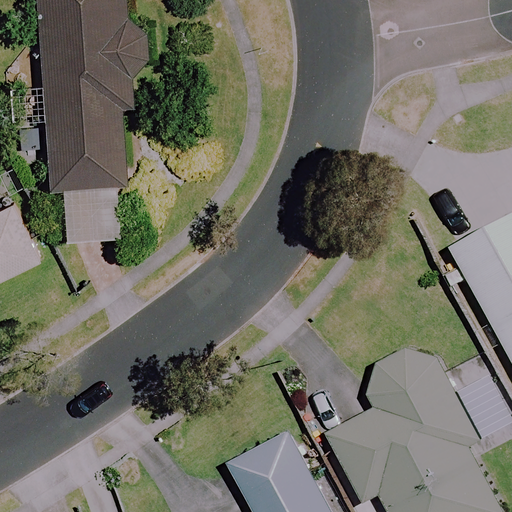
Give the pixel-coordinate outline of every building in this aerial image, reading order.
[(130,12),(129,0),(43,0),(53,187),(67,186),(70,243),(122,241),(120,183),(129,183),(125,109),(142,108),(137,12),(130,12)] [(0,212),(0,280),(43,260),(16,204),(0,212)] [(511,219),(457,249),(511,351),(511,219)] [(382,371),(388,409),(335,437),(370,502),(384,494),(393,511),(509,511),(473,444),(482,439),(444,368),(416,352),(382,371)] [(332,511),(292,435),(236,464),(260,511),(332,511)]
